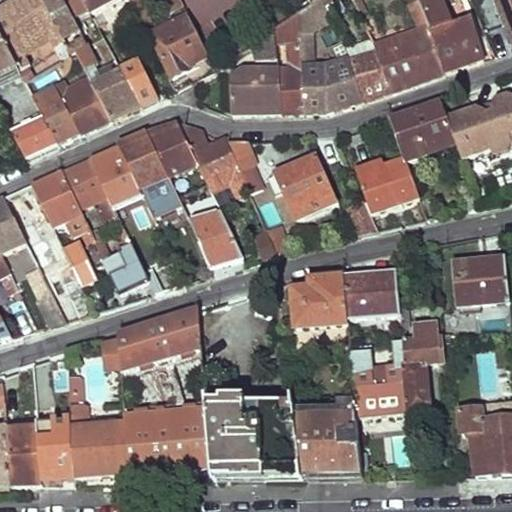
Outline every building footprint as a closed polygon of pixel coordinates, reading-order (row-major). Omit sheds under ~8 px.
[(0,15),(0,33),(22,77),(28,73),(33,70),(25,55),(49,40),(57,52),(68,45),(65,37),(76,30),(73,22),(61,0),(22,0),(5,12),(0,15)] [(61,0),(73,22),(78,20),(91,15),(82,0),(61,0)] [(82,0),(91,15),(92,17),(124,0),(82,0)] [(127,0),(145,30),(154,25),(140,0),(127,0)] [(322,0),(317,4),(321,9),(337,0),(322,0)] [(450,33),(438,0),(417,9),(428,33),(432,39),(443,79),(468,70),(481,65),(467,26),(450,33)] [(511,0),(493,0),(511,44),(511,0)] [(298,17),(300,41),(322,29),(326,35),(332,31),(321,9),(317,4),(310,8),(298,17)] [(428,33),(417,9),(417,7),(408,11),(416,32),(375,45),(376,48),(378,54),(391,97),(417,88),(443,79),(432,39),(428,33)] [(292,118),(304,117),(300,49),(300,41),(298,17),(272,34),(273,44),(288,42),(289,66),(276,68),(281,118),(292,118)] [(76,30),(80,37),(86,34),(78,20),(73,22),(76,30)] [(153,39),(174,81),(189,74),(186,66),(205,57),(189,20),(153,39)] [(99,31),(115,63),(125,57),(115,38),(112,39),(106,26),(99,31)] [(41,159),(60,151),(35,102),(30,93),(22,77),(0,33),(0,84),(10,79),(34,126),(15,137),(29,164),(41,159)] [(250,51),(253,62),(274,61),(273,44),(272,34),(250,51)] [(90,84),(112,126),(126,120),(141,113),(121,75),(102,83),(95,71),(96,67),(84,44),(75,49),(90,84)] [(300,49),(304,117),(327,117),(341,112),(363,105),(352,64),(341,46),(334,51),(341,66),(312,70),(311,49),(300,49)] [(377,101),(391,97),(378,54),(352,64),(363,105),(377,101)] [(230,71),(233,119),(257,119),(281,118),(276,68),(230,71)] [(22,77),(30,93),(37,90),(28,73),(22,77)] [(84,140),(112,126),(90,84),(61,97),(57,90),(35,102),(60,151),(84,140)] [(475,111),(445,123),(454,144),(462,164),(464,168),(492,158),(498,163),(511,159),(511,157),(511,100),(507,98),(496,103),(492,110),(481,114),(475,111)] [(397,121),(412,163),(429,158),(427,154),(454,144),(445,123),(439,105),(418,113),(397,121)] [(165,134),(149,139),(169,182),(194,171),(200,169),(181,129),(165,134)] [(205,137),(181,129),(200,169),(208,185),(212,193),(233,185),(242,202),(253,197),(229,147),(227,143),(212,150),(205,137)] [(120,151),(141,194),(159,187),(178,226),(187,222),(169,182),(149,139),(134,145),(120,151)] [(229,147),(253,197),(261,193),(251,168),(254,166),(245,146),(229,147)] [(120,222),(127,239),(141,232),(128,201),(141,194),(120,151),(107,158),(94,164),(120,222)] [(286,196),(300,226),(341,208),(318,159),(269,183),(276,199),(286,196)] [(64,177),(80,211),(99,204),(110,227),(120,222),(94,164),(78,171),(64,177)] [(472,207),(475,213),(482,211),(464,168),(462,164),(454,167),(469,208),(472,207)] [(359,176),(376,217),(422,202),(407,165),(383,175),(378,168),(359,176)] [(200,169),(194,171),(200,188),(208,185),(200,169)] [(79,237),(84,247),(95,244),(94,240),(87,227),(80,211),(64,177),(49,184),(36,190),(53,229),(66,223),(74,239),(79,237)] [(29,247),(41,269),(66,257),(66,254),(53,229),(36,190),(21,197),(7,203),(29,247)] [(0,253),(19,295),(23,293),(8,258),(29,247),(7,203),(0,206),(0,253)] [(351,213),(362,238),(382,234),(367,204),(351,213)] [(150,215),(155,226),(165,222),(158,207),(148,210),(150,215)] [(188,225),(210,272),(245,261),(223,215),(188,225)] [(87,227),(94,240),(101,238),(95,222),(87,227)] [(271,240),(279,259),(292,255),(282,231),(269,235),(271,240)] [(98,247),(106,244),(101,238),(94,240),(95,244),(98,247)] [(271,240),(257,245),(266,263),(279,259),(271,240)] [(106,267),(122,299),(149,287),(129,243),(118,249),(120,254),(104,262),(106,267)] [(66,257),(83,290),(97,284),(92,274),(106,267),(104,262),(98,247),(95,244),(84,247),(66,254),(66,257)] [(0,284),(4,284),(11,299),(19,295),(0,253),(0,284)] [(457,267),(462,310),(511,304),(507,261),(457,267)] [(37,307),(50,332),(59,329),(69,326),(41,269),(26,277),(39,302),(37,307)] [(348,278),(351,319),(403,316),(402,306),(400,273),(348,278)] [(295,292),(298,330),(351,326),(351,319),(348,278),(311,281),(312,290),(295,292)] [(151,291),(154,298),(163,296),(159,288),(151,291)] [(70,295),(83,322),(96,318),(83,290),(70,295)] [(403,316),(405,330),(411,328),(409,307),(402,306),(403,316)] [(123,368),(125,374),(204,349),(202,312),(122,338),(123,368)] [(0,345),(12,342),(0,317),(0,345)] [(408,370),(412,414),(432,412),(430,368),(447,368),(445,341),(438,341),(436,327),(411,328),(405,330),(408,370)] [(105,342),(107,369),(123,368),(122,338),(105,342)] [(177,405),(127,411),(128,418),(208,409),(207,402),(186,404),(174,365),(204,356),(204,349),(125,374),(125,382),(166,368),(177,405)] [(354,356),(358,421),(412,416),(412,414),(408,370),(373,372),(371,355),(354,356)] [(75,458),(75,483),(131,477),(128,427),(87,430),(85,384),(72,384),(75,458)] [(0,490),(13,491),(6,431),(0,431),(0,409),(4,410),(2,390),(2,387),(0,387),(0,490)] [(43,491),(35,388),(2,390),(4,410),(6,431),(13,491),(43,491)] [(208,409),(128,418),(128,427),(131,477),(212,468),(209,420),(208,409)] [(212,468),(212,479),(260,478),(262,485),(305,485),(304,476),(297,421),(297,417),(261,419),(261,412),(237,412),(238,419),(209,420),(212,468)] [(482,414),(462,416),(464,439),(472,440),(478,481),(494,481),(511,480),(511,422),(484,424),(482,414)] [(297,421),(304,476),(361,477),(358,421),(297,421)]
